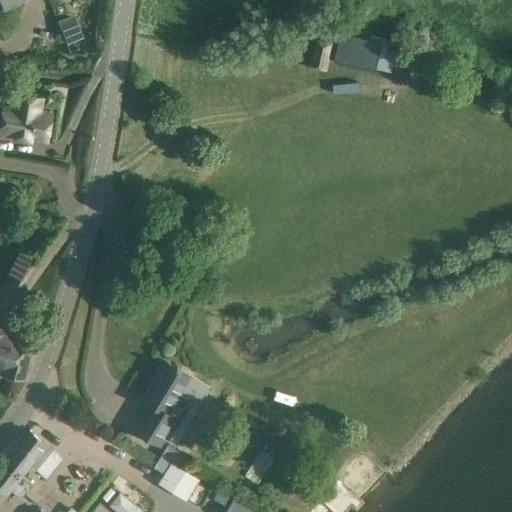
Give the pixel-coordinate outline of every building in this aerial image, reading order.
[(0,0),(0,11),(21,3),(22,0),(0,0)] [(75,14),(59,21),(67,41),(68,44),(84,38),(83,35),(75,14)] [(340,34),(334,59),(355,64),(375,68),(392,72),(395,60),(397,48),(398,45),(382,41),(382,42),(381,43),(340,34)] [(326,71),(332,43),(316,40),(310,67),(326,71)] [(31,140),(31,137),(47,140),(51,114),(39,112),(42,98),(18,94),(16,108),(4,106),(0,130),(0,132),(16,135),(15,137),(31,140)] [(17,335),(0,330),(0,374),(24,381),(36,334),(19,329),(17,335)] [(135,430),(160,445),(177,418),(169,413),(191,377),(180,370),(181,369),(177,367),(176,368),(165,361),(142,398),(151,404),(135,430)] [(44,443),(29,430),(3,462),(21,476),(22,474),(31,463),(47,476),(62,458),(54,451),(44,443)] [(167,445),(154,466),(160,470),(165,472),(158,483),(187,501),(187,500),(201,478),(181,466),(187,457),(182,454),(173,449),(167,445)] [(23,493),(31,482),(22,474),(21,476),(3,462),(0,465),(0,501),(14,485),(23,493)] [(221,485),(213,498),(224,505),(232,492),(221,485)] [(142,511),(120,495),(109,508),(114,511),(142,511)] [(253,511),(234,500),(226,511),(253,511)]
